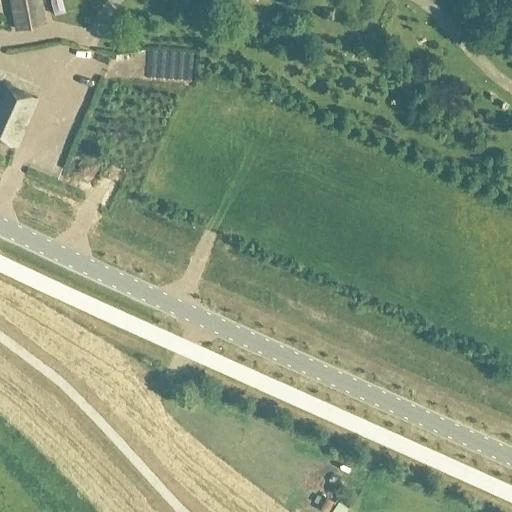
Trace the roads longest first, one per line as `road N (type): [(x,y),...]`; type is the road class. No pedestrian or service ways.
road 1 (unclassified): [(511,457),(0,227)]
road 2 (track): [(0,339),(86,406),(181,511)]
